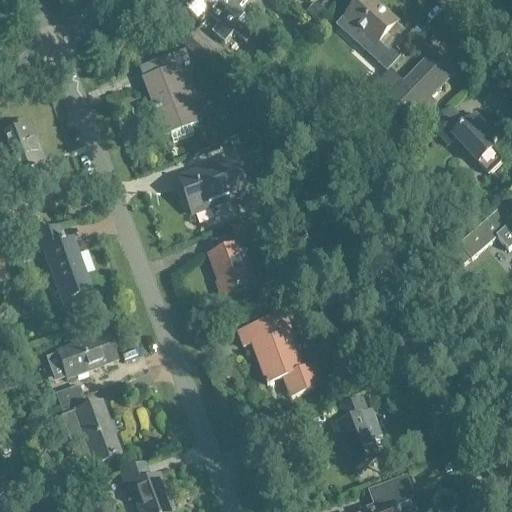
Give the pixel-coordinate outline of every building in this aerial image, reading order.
[(239,24),(211,0),(184,0),(177,8),(201,28),(210,17),(219,25),(212,34),(225,45),(234,35),(247,46),(254,37),(239,24)] [(211,0),(239,24),(255,5),(249,0),(211,0)] [(371,0),(357,0),(335,25),(387,72),(417,38),(409,31),(406,34),(398,27),(399,25),(371,0)] [(307,15),(318,24),(328,15),(315,4),(307,15)] [(194,34),(183,47),(204,64),(215,52),(194,34)] [(163,75),(145,81),(156,111),(154,112),(163,136),(194,125),(189,111),(195,109),(180,68),(189,65),(185,53),(158,63),(163,75)] [(456,75),(435,54),(405,85),(391,72),(375,90),(385,100),(384,101),(409,126),(425,110),(429,113),(437,105),(432,100),(444,87),(446,89),(447,87),(446,85),(456,75)] [(233,118),(239,135),(256,128),(250,112),(233,118)] [(453,112),(434,130),(450,147),(456,141),(489,177),(506,161),(497,152),(503,147),(476,118),(467,127),(453,112)] [(4,138),(0,139),(0,158),(2,164),(13,161),(24,193),(51,184),(36,141),(35,141),(29,125),(2,134),(4,138)] [(240,138),(230,142),(236,161),(247,158),(262,152),(258,143),(254,133),(240,138)] [(244,192),(233,163),(181,182),(193,215),(245,196),(244,192)] [(498,215),(460,248),(474,263),(499,240),(511,255),(511,254),(511,229),(511,230),(498,215)] [(240,247),(209,258),(220,285),(217,286),(221,297),(223,296),(224,298),(255,286),(243,254),(248,252),(244,240),(258,235),(254,224),(233,232),(237,244),(239,243),(240,247)] [(56,230),(32,239),(37,253),(43,251),(66,316),(85,309),(80,296),(89,293),(71,241),(61,245),(56,230)] [(286,318),(239,335),(244,348),(252,345),(267,386),(283,380),(291,400),(323,388),(315,367),(305,371),(286,318)] [(104,337),(56,355),(66,382),(114,364),(104,337)] [(16,391),(27,387),(24,375),(12,380),(16,391)] [(58,409),(82,400),(79,389),(54,398),(58,409)] [(85,408),(82,400),(58,409),(77,462),(91,458),(94,468),(124,458),(103,401),(85,408)] [(363,402),(342,409),(347,422),(334,427),(340,443),(345,442),(356,470),(379,462),(373,443),(383,438),(373,412),(367,414),(363,402)] [(144,467),(120,476),(125,491),(130,490),(137,511),(170,511),(158,478),(149,481),(144,467)] [(415,511),(411,500),(414,499),(407,479),(373,492),(380,510),(376,511),(415,511)] [(111,511),(117,505),(98,490),(87,504),(96,511),(111,511)] [(451,511),(443,494),(425,503),(429,511),(451,511)]
